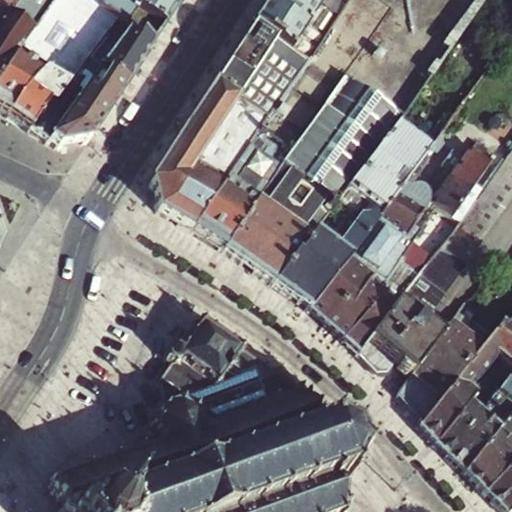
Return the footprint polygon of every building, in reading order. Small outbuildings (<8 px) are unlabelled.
[(84,42),(89,46),(104,24),(111,28),(104,38),(115,44),(118,39),(122,43),(125,39),(134,45),(138,39),(133,36),(138,29),(155,41),(161,31),(134,13),(122,30),(98,12),(102,5),(93,0),(92,0),(88,7),(86,4),(80,0),(56,0),(35,36),(0,81),(0,115),(5,118),(26,133),(45,105),(49,108),(70,83),(78,72),(69,65),(84,42)] [(0,81),(35,36),(56,0),(0,0),(0,14),(5,18),(0,25),(0,81)] [(134,13),(161,31),(181,0),(107,0),(106,2),(105,1),(102,5),(98,12),(122,30),(134,13)] [(394,130),(401,122),(484,0),(347,0),(305,68),(250,30),(245,37),(149,185),(155,214),(188,234),(253,139),(257,134),(289,156),(285,162),(252,208),(305,244),(311,236),(335,203),(394,130)] [(269,0),(250,30),(305,68),(347,0),(269,0)] [(101,70),(125,87),(155,41),(138,29),(133,36),(138,39),(134,45),(125,39),(122,43),(101,70)] [(26,133),(44,145),(101,70),(122,43),(118,39),(115,44),(104,38),(89,59),(78,72),(70,83),(49,108),(45,105),(26,133)] [(62,150),(87,144),(125,87),(101,70),(44,145),(54,151),(62,150)] [(323,293),(401,188),(427,153),(432,147),(437,139),(430,134),(420,148),(394,130),(335,203),(352,215),(328,248),(311,236),(305,244),(292,263),(291,262),(270,288),(307,313),(323,293)] [(220,253),(252,208),(285,162),(289,156),(257,134),(253,139),(188,234),(220,253)] [(430,155),(436,154),(442,147),(440,141),(437,139),(432,147),(427,153),(430,155)] [(358,324),(399,264),(434,211),(449,222),(488,167),(479,161),(486,152),(475,144),(468,153),(467,152),(460,160),(451,153),(438,170),(448,178),(432,201),(429,207),(425,204),(406,192),(401,188),(323,293),(307,313),(341,343),(358,324)] [(474,252),(511,198),(511,145),(495,169),(456,227),(451,235),(474,252)] [(291,262),(292,263),(305,244),(252,208),(220,253),(270,288),(291,262)] [(474,252),(451,235),(447,241),(437,252),(466,264),(474,252)] [(355,357),(404,292),(405,290),(412,283),(405,278),(404,275),(408,271),(399,264),(358,324),(341,343),(355,357)] [(404,292),(355,357),(373,377),(385,377),(392,366),(395,368),(422,330),(420,329),(425,322),(431,313),(404,292)] [(435,451),(444,459),(486,405),(463,383),(475,382),(486,367),(490,362),(492,354),(511,368),(511,317),(504,329),(500,325),(489,339),(419,425),(416,430),(435,451)] [(356,458),(361,458),(361,453),(355,452),(349,435),(353,432),(349,428),(345,432),(329,424),(329,419),(325,418),(324,425),(310,429),(308,418),(315,416),(313,411),(307,414),(300,403),(306,401),(305,397),(303,398),(300,396),(301,395),(298,392),(300,390),(298,388),(296,390),(278,375),(279,373),(276,370),(272,370),(270,373),(264,369),(266,366),(264,365),(262,368),(240,353),(242,350),(238,347),(236,350),(201,326),(203,324),(200,321),(198,324),(195,322),(193,325),(196,327),(178,352),(173,349),(164,353),(162,363),(168,368),(157,384),(153,383),(153,387),(156,387),(159,408),(155,411),(158,414),(153,426),(150,425),(149,429),(155,431),(149,433),(154,449),(138,455),(136,450),(131,452),(133,456),(114,463),(111,457),(106,459),(109,465),(86,473),(84,467),(79,469),(81,475),(55,484),(53,478),(48,480),(51,486),(47,487),(51,497),(55,496),(61,511),(342,511),(347,510),(345,505),(338,508),(337,496),(344,494),(342,489),(336,492),(329,482),(344,476),(348,480),(351,478),(348,473),(356,458)] [(395,398),(419,425),(489,339),(468,324),(460,335),(448,326),(437,341),(409,379),(395,398)] [(395,368),(409,379),(437,341),(422,330),(395,368)] [(511,511),(511,371),(505,381),(511,386),(511,413),(503,421),(491,432),(494,436),(462,475),(497,511),(511,511)] [(494,436),(491,432),(503,421),(511,413),(511,386),(505,381),(486,405),(444,459),(462,475),(494,436)] [(56,426),(16,443),(33,482),(72,465),(56,426)]
